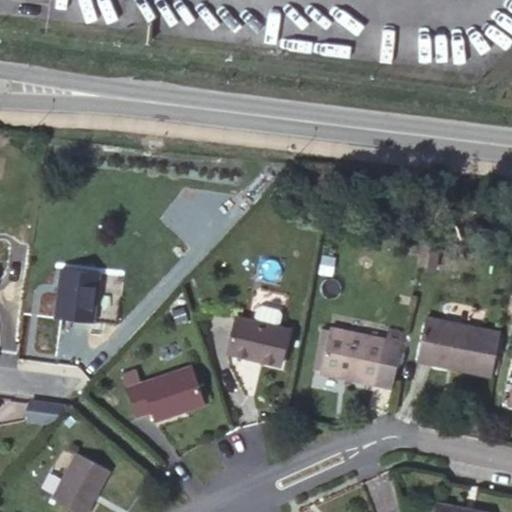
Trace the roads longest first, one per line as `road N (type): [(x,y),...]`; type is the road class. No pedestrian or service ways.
road 1 (primary): [(0,84),(511,145)]
road 2 (residential): [(511,456),(380,429),(227,511)]
